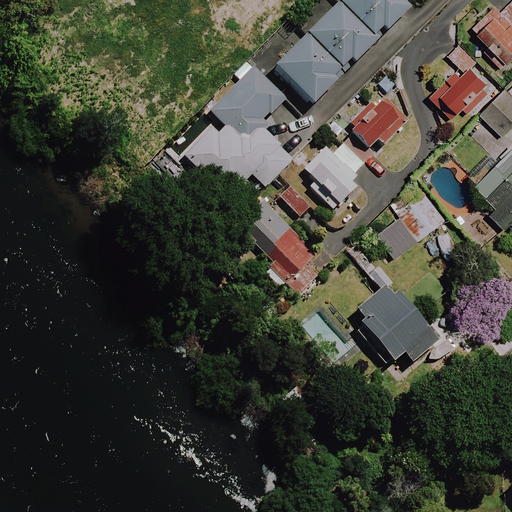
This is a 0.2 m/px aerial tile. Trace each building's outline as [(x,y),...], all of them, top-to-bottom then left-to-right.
[(109,0),(116,10),(108,14),(100,0),(39,38),(59,70),(97,47),(102,56),(125,41),(131,51),(123,55),(139,81),(149,75),(157,88),(142,97),(125,70),(85,95),(119,149),(208,93),(191,67),(202,60),(210,72),(233,58),(225,45),(203,10),(181,24),(171,9),(185,1),(184,0),(109,0)] [(221,0),(209,13),(242,47),(290,0),(221,0)] [(335,7),(375,45),(408,11),(395,0),(342,0),(335,7)] [(511,2),(499,15),(493,8),(477,22),(492,38),(483,45),(504,68),(511,61),(511,2)] [(375,45),(335,7),(302,42),(337,75),(345,66),(351,71),(375,45)] [(302,42),(286,59),(271,75),(292,94),(312,113),(336,87),(331,82),(337,75),(302,42)] [(486,87),(463,65),(432,98),(454,120),(486,87)] [(283,104),(249,72),(207,117),(222,131),(216,137),(210,131),(183,160),(227,202),(249,178),(263,191),(290,163),(257,131),(283,104)] [(511,127),(511,100),(504,92),(478,117),(500,140),(511,127)] [(379,109),(374,104),(336,141),(341,146),(328,158),(323,152),(299,175),(334,211),(351,194),(360,186),(349,175),(376,150),(379,153),(408,126),(395,113),(386,103),(379,109)] [(511,152),(476,191),(488,202),(479,211),(511,242),(511,152)] [(308,211),(288,190),(276,201),(296,223),(308,211)] [(308,264),(262,212),(246,226),(292,278),(308,264)] [(426,337),(385,289),(348,319),(390,368),(426,337)]
